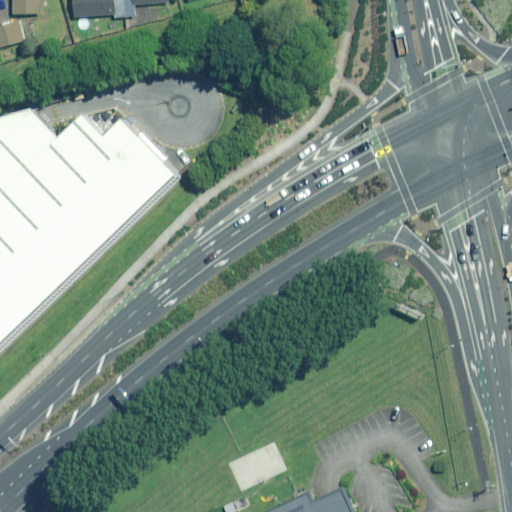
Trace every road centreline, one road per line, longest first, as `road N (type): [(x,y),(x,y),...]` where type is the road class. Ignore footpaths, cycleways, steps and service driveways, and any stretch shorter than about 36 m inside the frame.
road 1 (primary): [(371,219),(180,345),(0,500)]
road 2 (primary): [(0,436),(181,272),(319,178)]
road 3 (primary): [(319,178),(349,125),(411,57)]
road 4 (tertiary): [(511,440),(482,293)]
road 5 (primary): [(482,293),(371,219)]
road 6 (primary): [(319,178),(430,119)]
road 7 (tertiary): [(482,293),(452,175)]
